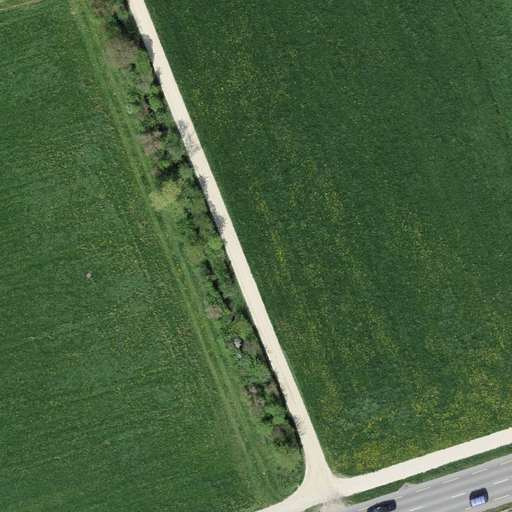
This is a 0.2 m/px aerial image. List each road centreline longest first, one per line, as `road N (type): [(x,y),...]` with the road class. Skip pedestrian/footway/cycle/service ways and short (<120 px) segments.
road 1 (track): [(327,496),(134,0)]
road 2 (track): [(327,496),(511,437)]
